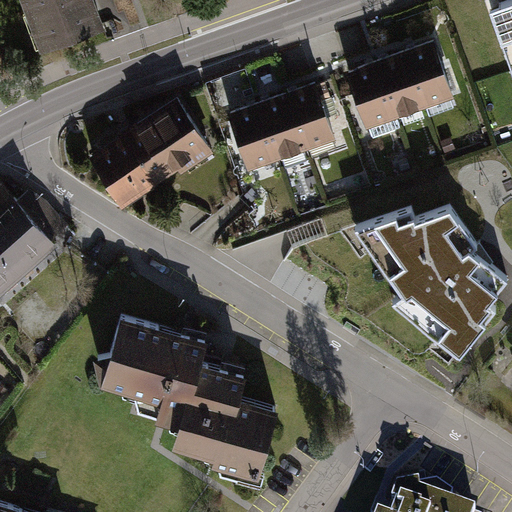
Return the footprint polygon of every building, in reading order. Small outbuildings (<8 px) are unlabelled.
[(19,0),(36,47),(105,22),(97,0),(19,0)] [(511,0),(509,0),(493,6),(511,62),(511,0)] [(371,59),(347,67),(367,124),(455,94),(435,37),(412,45),(384,55),(371,59)] [(227,109),(249,168),(338,137),(316,77),(294,85),(266,95),(253,100),(227,109)] [(91,153),(123,204),(178,168),(181,171),(214,150),(178,94),(135,122),(134,119),(128,124),(117,131),(120,134),(91,153)] [(0,296),(59,243),(53,238),(69,223),(48,198),(34,188),(19,200),(2,179),(0,180),(0,296)] [(411,206),(357,227),(405,294),(393,300),(460,353),(498,307),(490,301),(506,278),(475,251),(471,248),(477,244),(451,207),(416,218),(411,206)] [(187,331),(120,312),(109,351),(94,354),(99,380),(122,388),(124,396),(137,400),(139,407),(157,412),(155,417),(170,421),(171,427),(177,429),(172,442),(204,453),(207,459),(213,461),(212,463),(220,465),(222,470),(257,480),(278,404),(240,394),(247,369),(227,363),(203,357),(209,337),(187,331)] [(0,391),(9,380),(0,373),(0,391)] [(476,511),(449,504),(454,492),(438,481),(399,489),(390,511),(476,511)] [(0,511),(48,511),(0,498),(0,511)]
